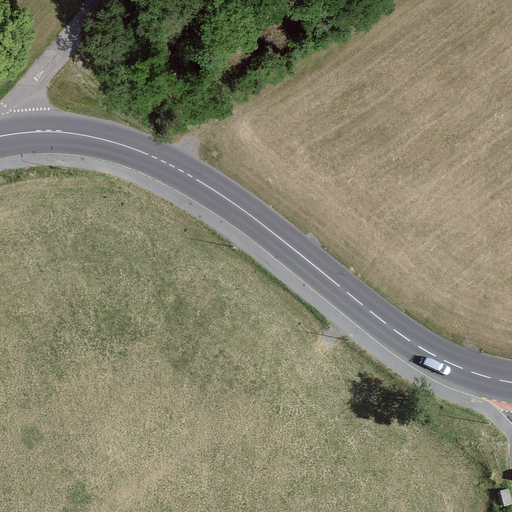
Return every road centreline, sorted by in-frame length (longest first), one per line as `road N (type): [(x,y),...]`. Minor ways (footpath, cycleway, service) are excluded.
road 1 (secondary): [(20,132),(54,129),(173,164),(411,341),(469,374),(511,385)]
road 2 (tertiary): [(103,0),(31,83),(20,104),(20,132)]
